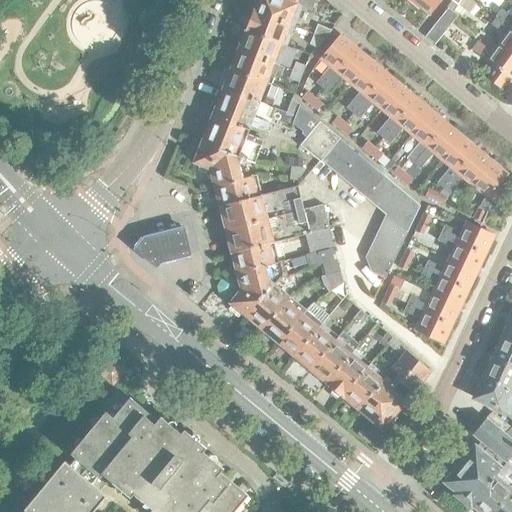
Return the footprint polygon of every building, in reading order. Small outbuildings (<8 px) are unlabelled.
[(294,26),(301,8),(311,12),(315,0),(258,0),(254,11),(294,26)] [(413,0),(430,14),(441,0),(413,0)] [(511,17),(501,9),(496,17),(511,29),(511,17)] [(286,46),(294,26),(254,11),(246,31),(286,46)] [(511,53),(511,29),(496,17),(490,25),(506,37),(509,33),(511,35),(511,42),(507,50),(511,53)] [(325,38),(331,31),(317,25),(314,34),(325,38)] [(279,65),(286,46),(246,31),(239,49),(279,65)] [(316,49),(325,38),(314,34),(309,46),(316,49)] [(323,88),(356,49),(340,36),(321,59),(330,67),(317,83),(323,88)] [(511,53),(507,50),(498,61),(492,57),(495,53),(478,41),(472,50),(494,66),(486,77),(502,89),(510,78),(511,79),(511,53)] [(271,84),(279,65),(239,49),(231,69),(271,84)] [(352,85),(371,61),(356,49),(323,88),(330,93),(343,77),(352,85)] [(353,113),(386,74),(371,61),(352,85),(360,92),(347,108),(353,113)] [(299,83),(306,67),(295,62),(289,79),(299,83)] [(263,103),(266,97),(271,84),(231,69),(224,89),(260,103),(260,102),(263,103)] [(382,109),(401,86),(386,74),(353,113),(360,118),(373,102),(382,109)] [(384,138),(416,99),(401,86),(382,109),(390,116),(377,132),(384,138)] [(224,89),(215,112),(203,142),(242,158),(255,163),(263,141),(248,134),(251,126),(266,132),(273,116),(257,110),(260,103),(224,89)] [(301,98),(309,105),(315,98),(308,91),(301,98)] [(266,97),(263,103),(272,107),(275,101),(266,97)] [(323,104),(315,98),(309,105),(317,112),(323,104)] [(300,105),(292,99),(288,110),(296,114),(300,105)] [(412,135),(431,111),(416,99),(384,138),(390,143),(403,127),(412,135)] [(295,117),(296,114),(288,110),(282,108),(281,111),(278,121),(293,127),(297,117),(295,117)] [(320,123),(309,114),(300,110),(297,117),(293,127),(292,128),(302,132),(308,136),(301,145),(320,161),(320,160),(367,198),(384,176),(320,123)] [(414,163),(446,124),(431,111),(412,135),(420,142),(407,158),(414,163)] [(331,124),(339,130),(345,123),(338,116),(331,124)] [(353,129),(345,123),(339,130),(347,137),(353,129)] [(442,160),(461,136),(446,124),(414,163),(420,168),(433,152),(442,160)] [(444,188),(476,149),(461,136),(442,160),(450,167),(437,182),(444,188)] [(361,149),(369,156),(375,148),(368,141),(361,149)] [(240,166),(242,158),(203,142),(195,163),(211,169),(215,186),(253,177),(252,176),(243,178),(240,166)] [(383,154),(375,148),(369,156),(377,162),(383,154)] [(472,185),(492,162),(476,149),(444,188),(450,193),(463,177),(472,185)] [(479,206),(488,210),(493,199),(496,202),(504,192),(497,187),(507,174),(492,162),(472,185),(484,195),(479,206)] [(306,168),(291,166),(289,180),(297,181),(306,168)] [(399,180),(406,173),(398,166),(391,174),(399,180)] [(414,179),(406,173),(399,180),(407,187),(414,179)] [(376,206),(394,184),(384,176),(367,198),(376,206)] [(220,206),(258,196),(253,177),(215,186),(220,206)] [(386,215),(419,205),(394,184),(376,206),(386,215)] [(270,244),(312,233),(330,229),(323,205),(304,210),(298,186),(258,196),(220,206),(232,253),(270,244)] [(434,201),(438,192),(429,188),(424,197),(434,201)] [(447,197),(438,192),(434,201),(443,206),(447,197)] [(402,241),(407,232),(419,205),(386,215),(379,230),(402,241)] [(473,218),(482,222),(486,213),(477,208),(473,218)] [(423,213),(419,222),(428,227),(432,217),(423,213)] [(424,235),(428,227),(419,222),(415,231),(424,235)] [(485,253),(493,235),(467,223),(462,233),(445,226),(442,233),(485,253)] [(184,227),(143,239),(136,248),(157,268),(164,262),(193,257),(184,227)] [(316,252),(334,247),(335,247),(331,228),(330,229),(312,233),(316,252)] [(396,255),(402,241),(379,230),(372,244),(396,255)] [(476,271),(485,253),(442,233),(438,241),(455,248),(450,259),(476,271)] [(237,273),(265,266),(275,264),(270,244),(232,253),(237,273)] [(391,265),(396,255),(372,244),(368,254),(391,265)] [(325,263),(338,260),(334,247),(316,252),(311,253),(314,266),(325,263)] [(402,258),(411,262),(415,253),(406,248),(402,258)] [(391,265),(368,254),(366,257),(371,271),(385,278),(391,265)] [(406,271),(411,262),(402,258),(398,267),(406,271)] [(468,289),(476,271),(450,259),(445,269),(428,261),(425,269),(468,289)] [(328,276),(341,272),(338,260),(325,263),(314,266),(318,266),(321,277),(326,276),(327,277),(328,276)] [(247,316),(274,283),(268,278),(265,266),(237,273),(242,290),(231,303),(247,316)] [(460,307),(468,289),(425,269),(421,276),(438,284),(433,294),(460,307)] [(344,283),(341,272),(328,276),(327,277),(321,279),(324,287),(328,293),(344,283)] [(263,329),(290,296),(274,283),(247,316),(263,329)] [(386,294),(394,297),(398,288),(390,285),(386,294)] [(411,296),(408,304),(452,325),(460,307),(433,294),(419,288),(415,298),(411,296)] [(389,306),(394,297),(386,294),(382,303),(389,306)] [(279,343),(306,310),(290,296),(263,329),(279,343)] [(295,356),(322,323),(327,317),(311,304),(306,310),(279,343),(295,356)] [(443,343),(452,325),(408,304),(405,311),(421,319),(416,330),(443,343)] [(511,318),(503,338),(511,341),(511,318)] [(311,369),(338,336),(322,323),(295,356),(311,369)] [(327,383),(354,350),(338,336),(311,369),(327,383)] [(511,341),(503,338),(493,359),(511,367),(511,341)] [(391,339),(386,345),(402,358),(407,352),(391,339)] [(343,396),(370,363),(354,350),(327,383),(343,396)] [(402,358),(399,361),(393,369),(399,375),(393,382),(386,376),(359,409),(382,428),(383,427),(387,427),(388,428),(398,416),(395,414),(430,371),(407,352),(402,358)] [(113,383),(119,376),(122,372),(104,358),(95,368),(113,383)] [(511,390),(511,367),(493,359),(484,378),(511,390)] [(359,409),(386,376),(370,363),(343,396),(359,409)] [(511,390),(484,378),(475,398),(508,413),(511,404),(511,390)] [(234,511),(248,496),(220,473),(223,469),(202,452),(199,456),(177,438),(180,434),(160,417),(157,420),(130,398),(113,418),(106,413),(72,455),(76,459),(98,478),(98,477),(107,485),(110,481),(131,498),(134,494),(153,510),(151,511),(234,511)] [(492,412),(485,420),(504,436),(507,432),(511,428),(492,412)] [(511,452),(511,442),(504,436),(485,420),(474,433),(482,439),(456,470),(453,468),(447,473),(444,479),(447,481),(446,482),(458,492),(456,495),(469,505),(497,471),(496,471),(511,452)] [(92,485),(98,478),(76,459),(70,466),(92,485)] [(92,485),(70,466),(65,462),(24,510),(26,511),(93,511),(107,497),(92,485)] [(492,511),(511,489),(511,483),(497,471),(469,505),(470,506),(472,504),(479,510),(477,511),(492,511)] [(511,511),(511,489),(492,511),(511,511)]
